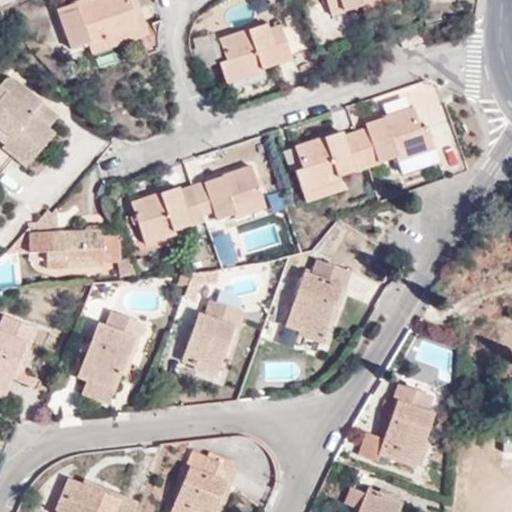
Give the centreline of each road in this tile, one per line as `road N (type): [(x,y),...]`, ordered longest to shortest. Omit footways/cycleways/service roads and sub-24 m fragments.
road 1 (residential): [(499,34),(193,134),(172,23),(179,0)]
road 2 (residential): [(335,411),(51,441),(15,472),(0,508)]
road 3 (residential): [(335,411),(511,153)]
road 4 (residential): [(465,511),(484,323),(511,270)]
